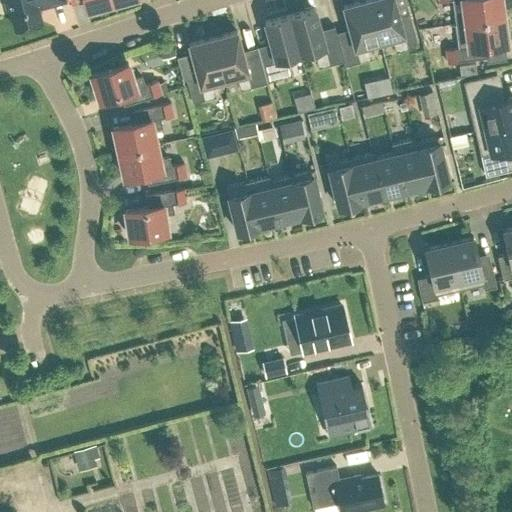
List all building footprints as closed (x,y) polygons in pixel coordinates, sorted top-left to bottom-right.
[(61,0),(3,0),(6,8),(10,10),(15,27),(41,20),(37,3),(47,0),(48,3),(61,0)] [(335,30),(344,63),(370,56),(367,42),(378,39),(367,0),(356,0),(342,4),(350,32),(336,35),(335,30)] [(393,0),(367,0),(378,39),(391,36),(394,50),(417,44),(408,11),(407,11),(409,16),(399,18),(393,0)] [(454,13),(455,22),(503,15),(500,0),(461,0),(463,12),(454,13)] [(314,6),(289,13),(299,51),(311,48),(316,65),(342,58),(344,63),(335,30),(333,24),(334,29),(321,32),(314,6)] [(94,11),(97,27),(114,23),(111,8),(94,11)] [(256,44),(265,79),(290,73),(285,55),(299,51),(289,13),(263,19),(271,46),(258,49),(256,44)] [(455,30),(457,46),(453,47),(453,46),(445,47),(447,61),(455,60),(455,59),(486,55),(484,43),(506,40),(503,15),(455,22),(456,30),(455,30)] [(236,28),(212,35),(223,76),(235,73),(239,87),(265,80),(265,79),(256,44),(255,45),(257,52),(243,56),(236,28)] [(223,76),(212,35),(188,41),(196,74),(185,77),(191,100),(215,94),(211,80),(223,76)] [(157,42),(161,54),(162,57),(174,53),(174,50),(170,38),(157,42)] [(460,74),(476,72),(475,61),(459,64),(460,74)] [(133,77),(128,62),(90,73),(98,98),(119,91),(123,103),(152,94),(153,94),(161,92),(161,91),(158,82),(157,79),(144,83),(141,74),(133,77)] [(462,79),(474,129),(511,119),(511,93),(503,96),(499,97),(493,72),(462,79)] [(164,80),(158,82),(161,91),(167,89),(164,80)] [(431,89),(417,92),(419,99),(433,96),(431,89)] [(112,126),(118,151),(148,144),(157,142),(153,127),(162,125),(160,116),(174,113),(171,100),(154,104),(131,109),(134,121),(112,126)] [(261,118),(275,115),(271,100),(257,103),(261,118)] [(404,100),(398,102),(400,109),(406,108),(404,100)] [(349,101),(338,104),(341,116),(352,113),(349,101)] [(361,104),(361,105),(363,114),(373,111),(371,101),(361,104)] [(228,125),(242,121),(238,106),(224,109),(228,125)] [(511,119),(474,129),(480,153),(511,144),(511,119)] [(282,141),(293,139),(289,120),(278,122),(282,141)] [(272,124),(256,128),(257,131),(259,138),(263,137),(263,138),(275,135),(272,124)] [(236,136),(243,135),(241,125),(234,126),(236,136)] [(203,130),(205,140),(225,136),(222,126),(203,130)] [(437,135),(415,140),(425,182),(448,177),(437,135)] [(391,141),(393,151),(394,150),(403,188),(425,182),(415,140),(414,136),(391,141)] [(168,155),(160,157),(157,142),(148,144),(118,151),(123,175),(144,170),(147,182),(170,177),(170,178),(187,174),(184,160),(170,163),(168,155)] [(359,199),(349,156),(338,159),(336,149),(324,152),(337,204),(359,199)] [(372,156),(373,156),(372,150),(349,156),(359,199),(381,193),(372,156)] [(393,151),(373,156),(372,156),(381,193),(403,188),(394,150),(393,151)] [(311,168),(290,173),(300,213),(321,208),(311,168)] [(290,173),(269,179),(278,218),(300,213),(290,173)] [(269,179),(267,174),(246,179),(257,224),(278,218),(269,179)] [(85,176),(73,177),(75,197),(87,196),(85,176)] [(257,224),(246,179),(225,185),(236,229),(257,224)] [(124,208),(128,234),(167,228),(164,212),(173,211),(172,202),(185,200),(183,187),(175,188),(144,193),(146,205),(124,208)] [(511,274),(511,225),(502,228),(507,251),(496,254),(502,277),(511,274)] [(448,240),(459,287),(479,282),(480,286),(495,283),(489,255),(478,258),(472,235),(448,240)] [(439,292),(459,287),(448,240),(424,246),(431,275),(420,278),(425,299),(440,296),(439,292)] [(341,303),(294,314),(302,348),(302,349),(349,338),(341,303)] [(250,335),(233,339),(236,351),(252,347),(250,335)] [(282,355),(261,360),(265,374),(285,370),(282,355)] [(326,391),(336,433),(371,425),(365,400),(367,400),(362,380),(355,382),(349,383),(347,372),(314,379),(318,392),(326,391)] [(259,391),(248,394),(251,407),(263,404),(259,391)] [(79,468),(96,463),(94,456),(98,455),(94,442),(73,448),(79,468)] [(377,472),(361,476),(360,473),(338,478),(336,464),(305,471),(312,506),(337,501),(339,511),(344,511),(367,507),(367,504),(383,501),(377,472)] [(281,475),(268,478),(271,492),(272,497),(285,494),(281,475)]
